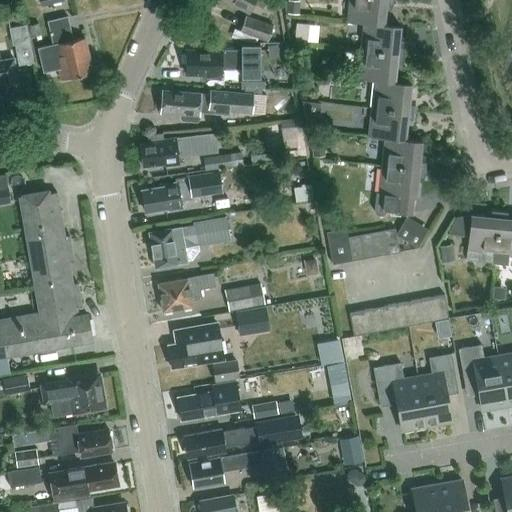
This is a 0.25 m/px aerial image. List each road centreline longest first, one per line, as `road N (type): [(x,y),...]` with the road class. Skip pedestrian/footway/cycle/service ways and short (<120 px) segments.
road 1 (residential): [(160,511),(103,151)]
road 2 (residential): [(511,168),(491,167),(475,150),(447,0)]
road 3 (residential): [(103,151),(167,0)]
road 4 (residential): [(511,443),(383,466)]
